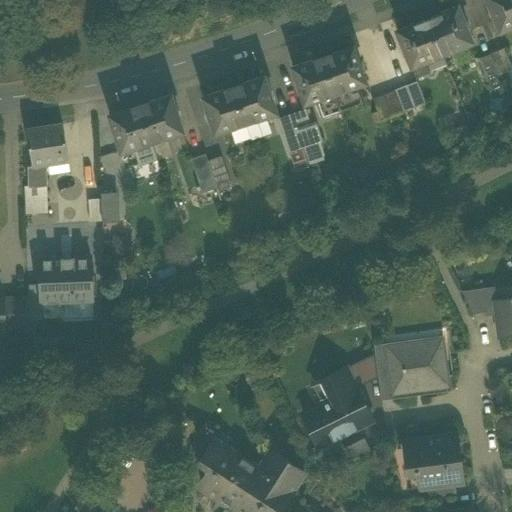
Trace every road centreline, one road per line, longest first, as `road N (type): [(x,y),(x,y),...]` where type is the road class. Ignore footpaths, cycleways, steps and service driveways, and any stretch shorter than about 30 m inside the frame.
road 1 (secondary): [(0,101),(180,66),(358,0)]
road 2 (residential): [(490,511),(477,405),(481,359)]
